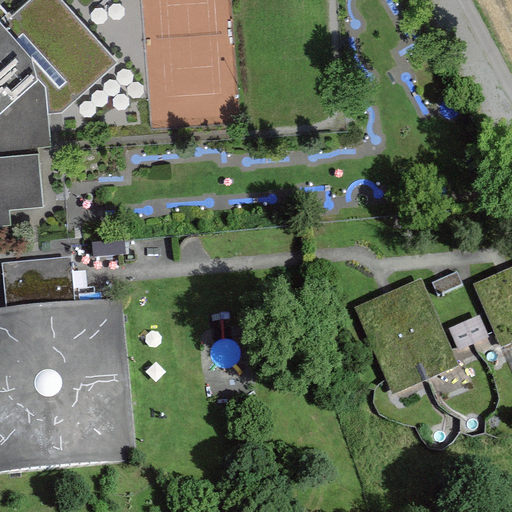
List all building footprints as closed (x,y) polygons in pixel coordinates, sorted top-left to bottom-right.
[(0,222),(11,222),(10,207),(44,204),(38,145),(51,144),(47,106),(61,104),(59,87),(91,58),(39,0),(26,0),(10,15),(0,4),(0,222)] [(94,245),(94,257),(125,255),(124,243),(94,245)] [(75,302),(72,268),(43,271),(43,266),(31,267),(32,272),(3,274),(6,309),(0,309),(0,474),(137,462),(122,297),(75,302)] [(511,272),(478,288),(504,348),(511,344),(511,272)] [(457,273),(432,284),(438,296),(463,285),(457,273)] [(418,287),(361,312),(390,378),(448,353),(418,287)] [(477,320),(452,330),(460,348),(485,337),(477,320)] [(246,487),(244,502),(266,505),(268,491),(246,487)]
